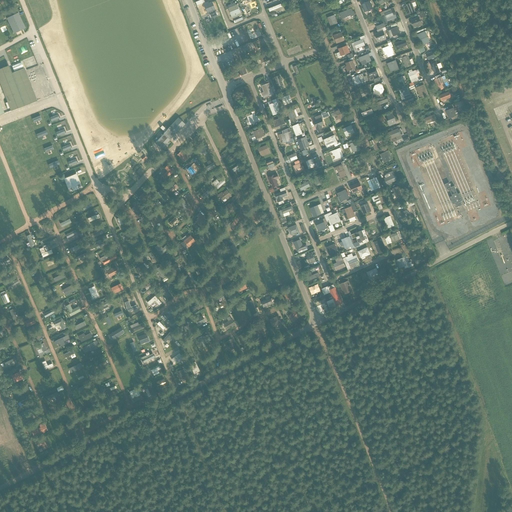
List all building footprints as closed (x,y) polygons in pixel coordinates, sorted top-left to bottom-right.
[(407,15),(415,12),(413,7),(416,6),(415,2),(414,0),(408,2),(408,4),(406,5),(406,6),(404,7),(407,15)] [(364,12),(373,9),(370,1),(361,5),(364,12)] [(211,18),(218,15),(212,2),(209,3),(208,2),(203,3),(208,15),(209,14),(211,18)] [(232,19),(242,15),(237,4),(236,5),(235,3),(228,6),(229,8),(228,8),(232,19)] [(281,4),(280,4),(268,9),(270,12),(282,7),(281,7),(283,6),(282,4),(281,4)] [(342,19),(354,14),(352,8),(339,13),(342,19)] [(387,22),(397,18),(395,15),(396,14),(394,10),(393,10),(392,8),(380,13),(385,25),(388,24),(387,22)] [(18,13),(7,18),(13,33),(25,28),(18,13)] [(330,26),(337,23),(334,15),(327,17),(330,26)] [(413,28),(422,25),(419,17),(410,20),(413,28)] [(377,42),(386,39),(383,31),(386,30),(385,27),(377,30),(376,30),(377,33),(374,34),(375,37),(375,38),(375,39),(376,40),(377,40),(377,42)] [(401,34),(398,27),(390,30),(388,31),(390,37),(393,36),(393,37),(401,34)] [(424,45),(429,43),(426,35),(429,33),(427,29),(426,30),(426,28),(416,32),(419,40),(421,39),(424,45)] [(336,44),(344,41),(342,35),(343,34),(342,32),(333,36),(336,44)] [(357,49),(365,46),(362,39),(351,44),(355,53),(358,52),(357,49)] [(400,48),(406,46),(404,40),(399,42),(399,41),(394,43),(398,54),(399,54),(399,55),(402,53),(400,48)] [(388,57),(393,55),(393,54),(394,53),(391,47),(393,47),(391,42),(384,45),(385,47),(382,49),(385,55),(386,54),(388,57)] [(341,56),(350,53),(347,45),(338,49),(341,56)] [(428,60),(437,57),(434,51),(426,54),(428,60)] [(401,58),(407,56),(406,53),(400,55),(400,56),(397,57),(399,61),(400,62),(401,62),(401,60),(401,59),(401,58)] [(262,63),(270,60),(268,54),(259,58),(262,63)] [(366,63),(371,61),(368,54),(358,58),(360,62),(365,60),(366,63)] [(405,68),(412,65),(408,55),(407,56),(401,58),(401,59),(405,68)] [(347,72),(356,68),(353,60),(345,63),(346,66),(345,66),(347,72)] [(390,72),(399,69),(396,60),(387,64),(390,72)] [(9,108),(10,111),(37,101),(24,68),(12,73),(9,66),(10,66),(8,62),(0,65),(0,84),(7,102),(5,103),(8,109),(9,108)] [(434,74),(440,72),(436,62),(430,64),(434,74)] [(241,75),(246,73),(244,67),(238,69),(241,75)] [(367,71),(370,79),(374,78),(373,75),(378,73),(376,67),(367,71)] [(411,83),(418,80),(415,71),(412,71),(412,70),(408,71),(409,73),(408,73),(411,83)] [(276,86),(283,84),(280,74),(273,77),(276,86)] [(365,82),(368,81),(366,76),(363,77),(362,74),(348,79),(350,84),(353,83),(354,86),(362,83),(363,85),(366,84),(365,82)] [(373,80),(375,83),(382,80),(380,74),(378,75),(379,78),(379,77),(373,80)] [(445,88),(448,87),(445,79),(442,80),(441,77),(440,75),(435,77),(436,79),(434,80),(435,84),(437,84),(439,90),(445,87),(445,88)] [(268,97),(273,95),(269,83),(261,86),(264,92),(266,92),(268,97)] [(382,94),(384,90),(382,85),(380,84),(375,85),(375,83),(368,86),(369,88),(369,89),(373,87),(374,87),(373,90),(374,92),(373,93),(379,95),(380,98),(384,96),(382,94)] [(419,97),(427,94),(423,85),(416,88),(419,97)] [(405,100),(411,97),(412,97),(411,94),(410,94),(407,87),(399,91),(400,94),(402,93),(405,100)] [(371,94),(369,89),(369,88),(357,93),(359,98),(371,94)] [(441,101),(451,98),(449,92),(439,95),(441,101)] [(284,105),(292,102),(289,95),(287,95),(286,94),(283,95),(283,97),(281,98),(284,105)] [(389,102),(387,98),(385,99),(384,96),(380,98),(378,99),(379,102),(375,103),(378,112),(382,111),(381,108),(381,106),(380,106),(380,105),(389,102)] [(403,106),(414,102),(413,98),(401,102),(403,106)] [(273,116),(281,112),(276,99),(268,102),(273,116)] [(405,107),(411,120),(419,117),(413,103),(405,107)] [(373,114),(374,113),(370,105),(360,109),(363,117),(368,115),(369,118),(374,116),(373,114)] [(336,120),(348,116),(345,107),(341,109),(340,108),(337,109),(338,110),(335,111),(337,115),(334,116),(336,120)] [(449,119),(456,116),(454,108),(446,111),(449,119)] [(297,117),(298,116),(296,109),(293,110),(287,112),(289,120),(287,121),(288,124),(296,121),(295,118),(297,117)] [(330,116),(328,111),(321,114),(315,117),(316,120),(313,121),(317,131),(322,129),(321,126),(324,125),(321,118),(323,118),(323,119),(330,116)] [(255,123),(260,121),(257,115),(256,116),(254,113),(250,115),(249,112),(244,114),(244,115),(245,117),(247,117),(247,119),(247,120),(248,120),(250,125),(252,124),(253,125),(255,124),(255,123)] [(389,126),(396,124),(392,112),(386,114),(388,120),(387,121),(389,126)] [(434,121),(437,120),(434,114),(425,118),(427,124),(430,123),(430,124),(435,122),(434,121)] [(275,128),(285,124),(283,117),(272,121),(275,128)] [(420,120),(419,117),(411,120),(413,123),(416,122),(419,128),(422,126),(420,120)] [(161,149),(184,124),(178,118),(166,130),(162,126),(160,128),(164,132),(163,134),(155,143),(161,149)] [(296,136),(302,134),(298,124),(292,126),(295,135),(293,136),(294,140),(300,138),(299,136),(296,137),(296,136)] [(346,137),(355,133),(351,125),(342,129),(346,137)] [(261,137),(265,136),(261,128),(253,132),(256,139),(254,135),(253,135),(252,134),(250,135),(251,136),(249,136),(250,141),(255,140),(256,143),(263,140),(261,137)] [(291,143),(291,141),(292,141),(290,132),(290,131),(289,128),(283,130),(283,133),(278,135),(279,140),(282,140),(283,143),(285,142),(286,144),(291,143)] [(393,142),(402,138),(398,129),(388,132),(391,139),(393,142)] [(380,145),(384,144),(383,141),(385,140),(383,134),(374,138),(376,143),(374,144),(376,148),(374,149),(375,151),(379,149),(377,143),(379,142),(380,145)] [(327,148),(337,143),(336,140),(337,140),(335,136),(334,136),(334,135),(326,139),(324,142),(327,148)] [(306,148),(309,147),(306,137),(297,140),(301,151),(306,149),(306,148)] [(353,153),(360,150),(359,145),(360,145),(358,141),(357,141),(356,138),(349,141),(350,144),(349,144),(353,153)] [(261,157),(270,154),(266,145),(257,148),(261,157)] [(336,159),(343,157),(340,148),(332,151),(333,152),(332,153),(333,155),(334,154),(336,159)] [(181,149),(176,154),(183,162),(188,156),(181,149)] [(235,151),(227,158),(230,161),(235,156),(238,159),(241,156),(235,151)] [(384,163),(392,159),(388,151),(380,155),(384,163)] [(291,162),(298,159),(295,153),(289,156),(291,162)] [(370,162),(367,154),(356,158),(360,167),(365,165),(364,163),(367,162),(368,163),(370,162)] [(315,167),(312,159),(306,161),(306,164),(305,164),(307,170),(312,168),(313,171),(316,170),(315,167)] [(296,175),(304,172),(303,169),(304,169),(303,166),(302,166),(301,163),(300,163),(299,160),(298,161),(298,160),(294,162),(295,165),(292,166),(296,175)] [(341,178),(346,176),(342,164),(334,168),(335,171),(337,170),(341,178)] [(165,178),(171,171),(165,167),(159,173),(165,178)] [(76,174),(64,179),(68,189),(71,187),(72,191),(78,189),(77,185),(80,184),(76,174)] [(272,185),(273,188),(278,186),(276,180),(279,178),(277,174),(269,177),(271,184),(271,185),(272,185)] [(392,183),(397,181),(394,174),(390,176),(389,174),(385,176),(385,178),(384,178),(385,181),(382,182),(383,184),(381,185),(382,187),(384,186),(384,187),(388,186),(387,185),(388,184),(388,185),(392,184),(392,183)] [(315,186),(323,184),(320,175),(312,177),(315,186)] [(221,177),(212,183),(216,189),(225,183),(221,177)] [(375,193),(380,191),(375,178),(367,181),(370,187),(372,191),(374,190),(375,193)] [(301,191),(311,186),(309,181),(307,182),(307,181),(299,186),(301,191)] [(166,188),(173,192),(176,186),(170,182),(166,188)] [(352,193),(362,189),(359,182),(349,186),(352,193)] [(457,194),(454,186),(451,187),(448,182),(445,183),(446,184),(444,184),(447,190),(449,189),(448,188),(449,188),(452,196),(450,197),(453,205),(455,204),(457,207),(462,205),(460,201),(463,200),(460,193),(457,194)] [(56,199),(50,184),(40,188),(42,193),(44,192),(48,202),(56,199)] [(396,198),(402,196),(399,190),(401,190),(399,186),(392,188),(394,193),(392,194),(394,199),(396,198)] [(218,193),(221,202),(231,198),(227,190),(218,193)] [(282,198),(288,196),(286,190),(275,194),(278,202),(283,200),(282,198)] [(340,202),(349,198),(346,190),(337,193),(338,196),(337,197),(339,202),(340,202)] [(381,204),(385,203),(381,193),(371,197),(374,202),(375,202),(378,209),(382,207),(381,204)] [(91,201),(75,209),(77,213),(80,211),(81,212),(93,205),(91,201)] [(363,215),(371,212),(368,203),(360,206),(363,215)] [(313,217),(320,214),(323,213),(321,208),(322,208),(320,205),(317,207),(317,206),(310,208),(313,217)] [(289,212),(293,210),(292,206),(281,210),(284,217),(290,215),(289,212)] [(348,219),(355,217),(351,206),(341,210),(342,213),(345,211),(348,219)] [(400,220),(410,215),(407,209),(397,214),(400,220)] [(332,225),(341,221),(337,213),(333,214),(332,212),(331,213),(328,214),(329,216),(328,216),(329,219),(328,219),(329,220),(328,220),(329,222),(330,225),(332,224),(332,225)] [(152,225),(159,221),(154,213),(147,217),(152,225)] [(388,229),(394,226),(390,216),(384,219),(388,229)] [(61,227),(72,222),(70,218),(59,223),(61,227)] [(317,230),(325,226),(325,225),(327,224),(325,221),(324,219),(323,219),(314,223),(317,230)] [(375,230),(376,234),(379,234),(376,222),(368,224),(370,232),(375,230)] [(50,229),(47,228),(45,224),(41,225),(47,237),(53,234),(50,229)] [(291,235),(299,231),(296,225),(288,228),(291,235)] [(101,229),(92,233),(94,237),(103,233),(101,229)] [(356,247),(369,241),(364,230),(351,235),(352,239),(356,237),(357,242),(353,244),(354,248),(356,247)] [(399,240),(402,239),(399,231),(389,235),(389,236),(386,237),(387,238),(385,239),(387,244),(392,243),(400,240),(399,240)] [(191,234),(186,236),(187,239),(180,241),(183,250),(187,248),(186,246),(194,243),(191,234)] [(383,250),(386,249),(385,246),(387,245),(383,235),(380,236),(381,239),(373,242),(377,253),(379,254),(383,252),(383,250)] [(351,248),(354,247),(350,237),(347,238),(347,237),(341,239),(342,240),(341,240),(342,242),(339,243),(341,246),(344,245),(345,249),(346,248),(347,250),(351,249),(351,248)] [(297,251),(307,247),(306,244),(302,246),(300,240),(293,242),(297,251)] [(225,247),(228,255),(236,251),(233,244),(225,247)] [(329,256),(336,253),(335,251),(336,250),(334,244),(326,247),(329,256)] [(150,252),(145,257),(151,263),(156,258),(150,252)] [(108,253),(99,258),(103,265),(117,258),(114,253),(110,256),(108,253)] [(310,264),(316,261),(312,253),(306,255),(310,264)] [(351,270),(360,266),(355,255),(353,257),(351,254),(348,256),(346,257),(351,270)] [(336,271),(345,267),(340,255),(334,258),(336,263),(333,264),(336,271)] [(411,262),(409,263),(408,261),(409,261),(407,256),(404,258),(404,257),(396,260),(399,268),(404,266),(405,269),(412,266),(411,262)] [(383,272),(394,268),(391,262),(381,266),(383,272)] [(175,263),(169,266),(173,275),(180,272),(175,263)] [(371,281),(380,278),(376,268),(367,272),(371,281)] [(33,273),(36,281),(43,278),(39,270),(33,273)] [(309,281),(320,276),(318,272),(307,277),(309,281)] [(17,279),(12,281),(11,279),(5,282),(8,288),(19,282),(17,279)] [(233,285),(236,292),(246,288),(243,281),(233,285)] [(346,291),(351,289),(349,285),(348,281),(340,284),(344,294),(347,293),(346,291)] [(314,289),(318,288),(318,284),(307,286),(310,297),(316,296),(314,289)] [(330,308),(342,303),(334,284),(322,289),(324,294),(330,292),(333,299),(327,302),(330,308)] [(87,288),(91,299),(98,296),(93,286),(87,288)] [(166,298),(169,296),(164,286),(160,288),(166,298)] [(0,293),(0,295),(3,304),(10,302),(6,291),(0,293)] [(147,301),(151,307),(156,303),(158,305),(160,303),(154,295),(147,301)] [(128,300),(124,302),(127,311),(137,308),(135,304),(130,306),(128,300)] [(237,307),(239,317),(245,315),(243,306),(237,307)] [(287,316),(293,322),(300,315),(294,308),(287,316)] [(112,313),(115,322),(122,320),(119,310),(112,313)] [(192,319),(195,327),(208,321),(204,314),(192,319)] [(281,323),(277,315),(268,320),(272,327),(281,323)] [(225,318),(227,320),(222,324),(225,330),(234,325),(228,316),(225,318)] [(24,321),(26,326),(36,322),(33,317),(24,321)] [(61,318),(51,322),(53,326),(63,323),(61,318)] [(158,321),(156,323),(162,330),(165,328),(158,321)] [(92,336),(90,332),(85,334),(84,332),(77,336),(81,342),(92,336)] [(149,340),(146,333),(136,337),(139,344),(149,340)] [(67,334),(54,341),(55,344),(59,343),(60,346),(64,344),(62,341),(69,338),(67,334)] [(199,344),(210,340),(208,334),(197,338),(199,344)] [(224,341),(228,350),(235,348),(232,338),(224,341)] [(82,346),(84,350),(98,344),(96,340),(82,346)] [(0,349),(10,346),(8,341),(0,343),(0,349)] [(44,342),(33,346),(35,350),(40,348),(42,352),(47,350),(44,342)] [(213,351),(217,358),(223,355),(220,348),(213,351)] [(63,353),(66,360),(75,356),(73,349),(63,353)] [(153,353),(139,359),(141,363),(154,357),(153,353)] [(5,369),(16,363),(12,356),(1,363),(5,369)] [(53,366),(52,362),(46,365),(45,360),(41,362),(44,370),(53,366)] [(153,375),(159,373),(158,370),(161,369),(159,366),(150,370),(153,375)] [(71,383),(82,378),(80,375),(69,380),(71,383)] [(129,390),(131,397),(139,395),(137,388),(129,390)] [(48,405),(60,402),(57,392),(45,396),(48,405)] [(32,435),(45,432),(43,423),(39,424),(40,428),(31,430),(32,435)] [(39,450),(47,447),(44,437),(35,441),(39,450)]
